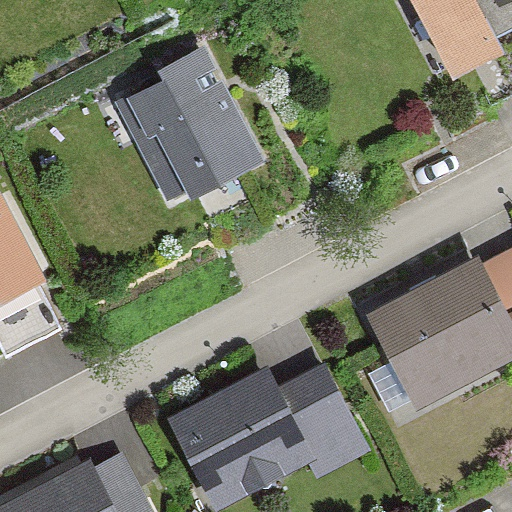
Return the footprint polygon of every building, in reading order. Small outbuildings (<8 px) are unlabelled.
[(469,63),(491,106),(511,95),(511,62),(494,27),(507,20),(496,0),(413,0),(451,72),(469,63)] [(511,0),(496,0),(507,20),(511,17),(511,0)] [(204,41),(156,65),(161,77),(126,95),(145,134),(134,140),(164,198),(184,188),(187,194),(247,164),(262,156),(204,41)] [(247,164),(187,194),(214,248),(274,217),(247,164)] [(0,192),(0,297),(43,275),(0,192)] [(511,318),(477,251),(365,309),(414,404),(511,353),(511,318)] [(69,326),(43,275),(0,297),(0,354),(3,360),(69,326)] [(265,363),(167,414),(216,506),(360,430),(321,357),(275,382),(265,363)] [(0,498),(0,511),(151,511),(141,492),(115,505),(89,454),(0,498)]
